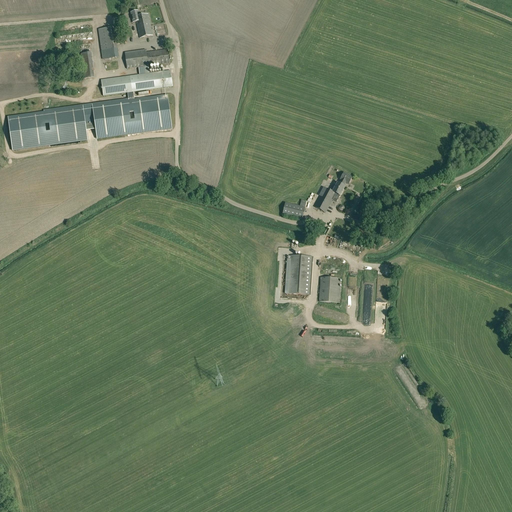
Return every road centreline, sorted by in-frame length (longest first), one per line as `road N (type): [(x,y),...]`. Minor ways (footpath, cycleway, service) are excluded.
road 1 (track): [(175,134),(10,156),(0,103)]
road 2 (unclassified): [(511,135),(465,176),(367,220),(339,216)]
